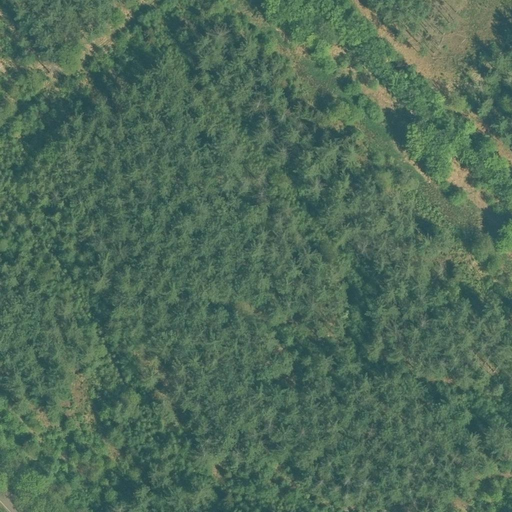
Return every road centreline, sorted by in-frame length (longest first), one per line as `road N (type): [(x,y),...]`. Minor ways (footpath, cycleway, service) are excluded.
road 1 (track): [(298,0),(511,211)]
road 2 (track): [(16,108),(155,0)]
